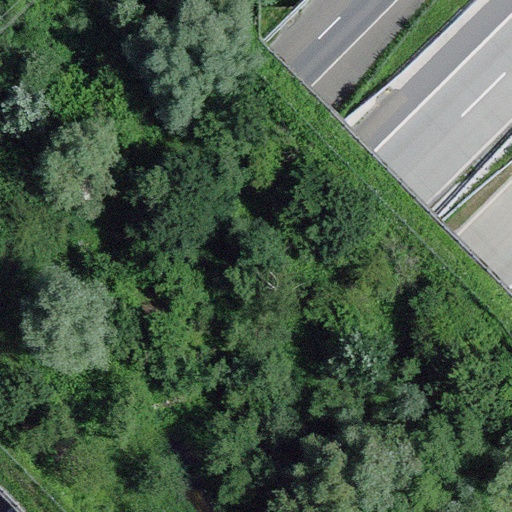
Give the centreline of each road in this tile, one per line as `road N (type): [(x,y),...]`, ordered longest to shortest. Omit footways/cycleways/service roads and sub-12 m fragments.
road 1 (motorway): [(511,67),(68,511)]
road 2 (unclassified): [(360,0),(0,356)]
road 3 (motorway): [(230,511),(511,235)]
